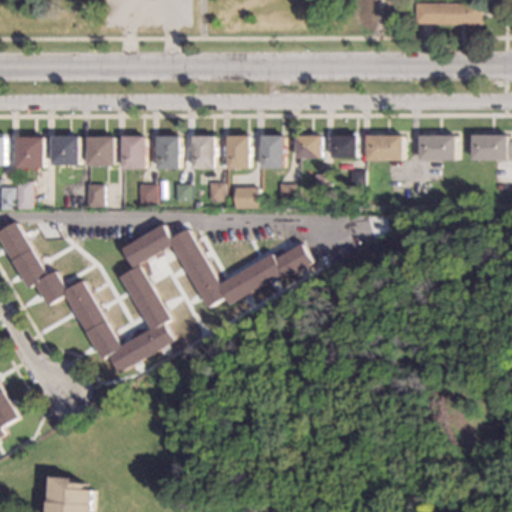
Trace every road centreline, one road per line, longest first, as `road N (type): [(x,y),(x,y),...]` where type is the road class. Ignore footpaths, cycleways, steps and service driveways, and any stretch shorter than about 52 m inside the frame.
road 1 (tertiary): [(0,70),(511,67)]
road 2 (residential): [(0,104),(511,103)]
